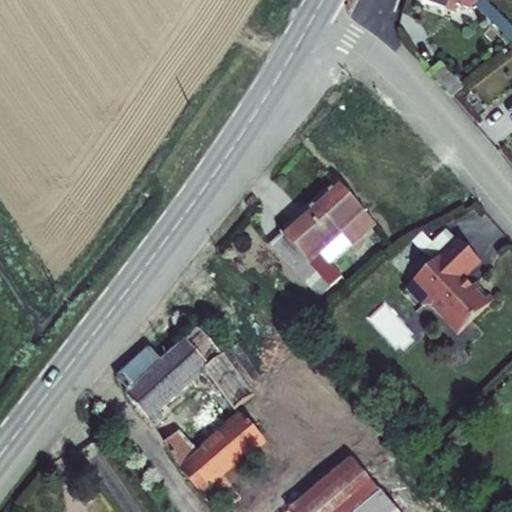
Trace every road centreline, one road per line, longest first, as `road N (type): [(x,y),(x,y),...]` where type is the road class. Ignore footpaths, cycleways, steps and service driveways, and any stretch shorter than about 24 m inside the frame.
road 1 (tertiary): [(314,14),(224,160),(0,454)]
road 2 (unclassified): [(314,14),(385,61),(511,204)]
